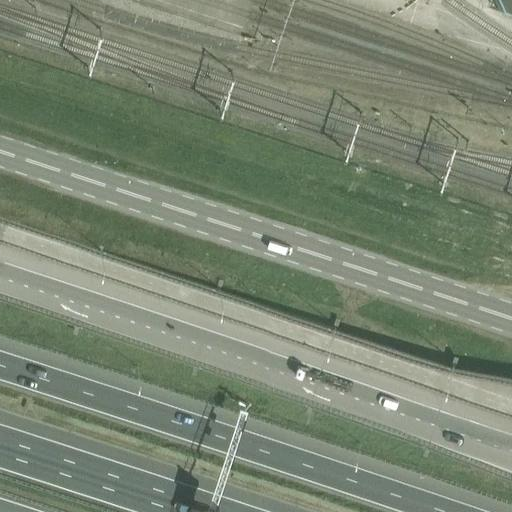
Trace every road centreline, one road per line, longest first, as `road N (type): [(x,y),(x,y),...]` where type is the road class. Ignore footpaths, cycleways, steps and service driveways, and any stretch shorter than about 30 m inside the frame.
road 1 (secondary): [(511,318),(0,150)]
road 2 (motorway): [(511,442),(0,276)]
road 3 (motorway): [(437,511),(0,368)]
road 4 (motorway): [(192,511),(0,450)]
